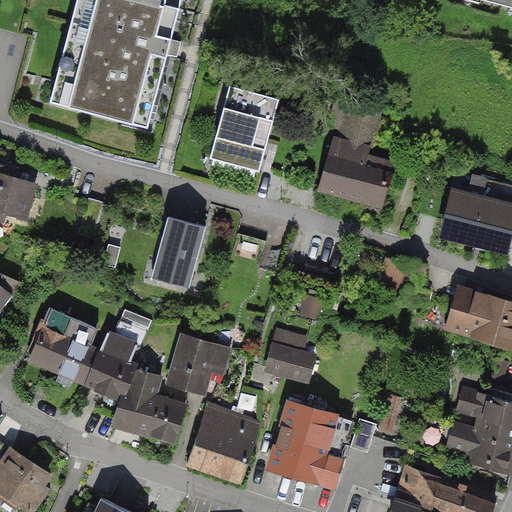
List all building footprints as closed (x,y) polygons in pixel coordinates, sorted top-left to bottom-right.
[(76,0),(50,103),(148,129),(181,0),(76,0)] [(511,0),(474,0),(511,9),(511,0)] [(209,157),(263,170),(281,99),(226,86),(209,157)] [(333,149),(323,189),(390,206),(400,166),(333,149)] [(0,169),(0,212),(27,221),(39,181),(0,169)] [(511,198),(452,184),(439,241),(505,257),(511,227),(511,198)] [(104,206),(89,201),(78,235),(94,240),(104,206)] [(190,288),(207,227),(169,217),(153,278),(190,288)] [(267,245),(238,237),(230,265),(259,273),(267,245)] [(118,259),(106,256),(104,264),(116,268),(118,259)] [(427,271),(386,259),(374,302),(415,314),(427,271)] [(0,310),(15,291),(0,279),(0,310)] [(511,346),(511,301),(448,282),(436,324),(511,346)] [(32,359),(48,367),(61,336),(64,337),(73,317),(54,308),(47,321),(44,320),(30,351),(34,353),(32,359)] [(87,384),(124,398),(135,365),(131,363),(138,345),(142,347),(154,321),(126,310),(116,335),(109,332),(101,351),(87,384)] [(48,367),(87,384),(101,351),(91,347),(99,329),(73,317),(64,337),(61,336),(48,367)] [(307,341),(278,332),(268,367),(307,378),(313,358),(303,355),(307,341)] [(229,351),(183,337),(170,381),(204,391),(211,367),(223,371),(229,351)] [(116,423),(151,434),(164,398),(156,396),(161,377),(135,370),(124,398),(116,423)] [(511,437),(511,399),(465,386),(458,412),(479,418),(476,427),(511,437)] [(151,434),(173,441),(187,406),(164,398),(151,434)] [(291,402),(271,467),(335,487),(344,458),(328,453),(339,417),(291,402)] [(204,421),(188,463),(241,482),(256,443),(260,425),(209,404),(204,421)] [(378,424),(361,419),(351,447),(368,453),(378,424)] [(511,476),(511,475),(511,437),(476,427),(456,421),(449,446),(470,452),(467,463),(511,476)] [(36,511),(59,475),(10,445),(0,460),(0,501),(17,511),(36,511)] [(460,511),(496,511),(502,496),(403,465),(394,491),(460,511)] [(139,511),(104,495),(95,511),(139,511)] [(443,511),(398,497),(392,511),(443,511)]
